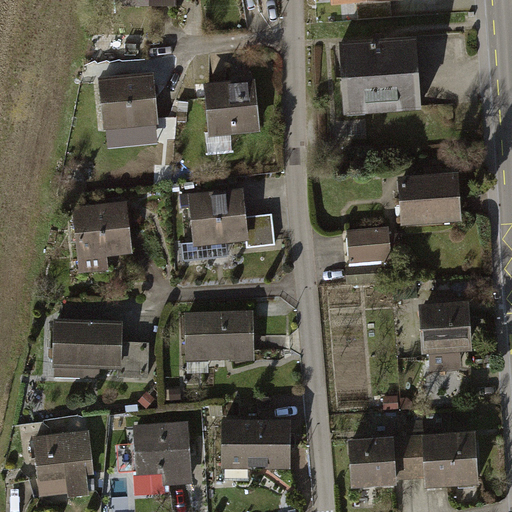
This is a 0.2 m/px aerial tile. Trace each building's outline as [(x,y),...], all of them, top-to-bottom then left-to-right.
[(183,0),(122,0),(122,9),(184,9),(183,0)] [(319,0),(320,9),(403,4),(402,0),(319,0)] [(424,43),(342,51),(348,113),(430,105),(424,43)] [(157,84),(104,87),(107,134),(160,131),(157,84)] [(262,92),(210,93),(212,141),(264,139),(262,92)] [(464,181),(404,186),(408,230),(468,225),(464,181)] [(251,198),(192,201),(194,252),(280,247),(279,219),(252,220),(251,198)] [(133,212),(80,214),(81,259),(134,258),(133,212)] [(393,233),(349,235),(351,267),(395,264),(393,233)] [(477,306),(427,308),(429,369),(479,368),(477,306)] [(259,313),(188,312),(188,357),(259,357),(259,313)] [(129,326),(56,321),(54,359),(126,364),(129,326)] [(295,422),(226,420),(225,466),(263,467),(294,468),(295,422)] [(189,423),(136,427),(141,488),(194,483),(189,423)] [(65,436),(33,439),(38,482),(95,475),(90,433),(65,436)] [(482,438),(427,441),(429,477),(430,488),(485,484),(482,438)] [(427,441),(402,443),(404,478),(429,477),(427,441)] [(404,478),(402,443),(352,446),(355,491),(405,488),(404,478)]
